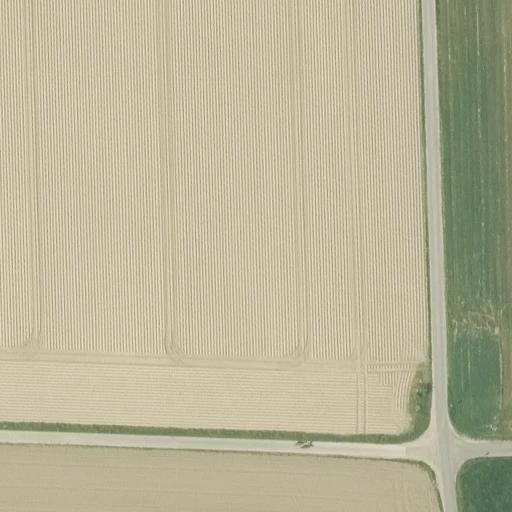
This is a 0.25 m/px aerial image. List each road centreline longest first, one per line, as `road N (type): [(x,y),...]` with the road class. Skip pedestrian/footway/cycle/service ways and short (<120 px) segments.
road 1 (unclassified): [(443,453),(427,0)]
road 2 (track): [(0,437),(443,453)]
